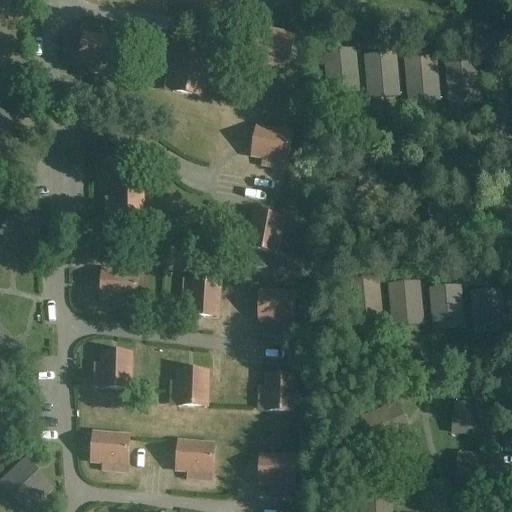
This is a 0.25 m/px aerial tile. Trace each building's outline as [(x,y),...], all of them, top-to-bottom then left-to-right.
[(0,0),(0,13),(11,14),(12,0),(0,0)] [(296,37),(260,29),(254,58),(266,60),(264,68),(277,70),(278,63),(290,65),(296,37)] [(84,36),(80,64),(91,66),(90,74),(102,76),(104,68),(116,70),(120,41),(84,36)] [(323,53),(328,96),(360,93),(356,50),(323,53)] [(363,58),(368,101),(400,98),(396,55),(363,58)] [(170,67),(168,79),(175,81),(173,93),(202,98),(208,62),(179,57),(177,68),(170,67)] [(405,61),(409,106),(441,103),(437,58),(405,61)] [(444,66),(449,111),(482,107),(477,63),(444,66)] [(0,111),(0,150),(5,153),(19,119),(0,111)] [(257,129),(252,157),(264,159),(262,167),(275,169),(276,161),(288,163),(293,135),(257,129)] [(427,189),(471,187),(469,155),(425,157),(427,189)] [(349,215),(382,183),(358,158),(325,189),(349,215)] [(115,211),(115,223),(144,223),(143,187),(115,187),(115,199),(107,199),(107,211),(115,211)] [(429,239),(474,236),(472,203),(427,205),(429,239)] [(0,235),(0,244),(29,258),(46,223),(13,207),(0,235)] [(284,219),(256,214),(254,225),(246,224),(244,236),(251,237),(249,249),(277,254),(284,219)] [(103,272),(101,300),(113,301),(112,309),(125,310),(125,302),(137,303),(139,274),(103,272)] [(191,306),(190,317),(219,319),(221,283),(192,281),(192,293),(184,293),(183,305),(191,306)] [(346,284),(350,326),(383,323),(379,281),(346,284)] [(388,285),(392,330),(425,327),(420,282),(388,285)] [(429,290),(433,334),(466,330),(461,287),(429,290)] [(470,295),(474,339),(505,336),(500,292),(470,295)] [(260,294),(260,322),(271,323),(271,331),(284,331),(284,323),(296,323),(296,294),(260,294)] [(0,372),(23,352),(0,326),(0,372)] [(103,378),(103,390),(131,391),(132,355),(104,354),(103,365),(95,365),(95,378),(103,378)] [(209,372),(180,371),(180,383),(172,383),(172,395),(180,396),(179,408),(208,409),(209,372)] [(297,377),(268,377),(268,388),(260,388),(260,401),(267,401),(267,413),(296,414),(297,377)] [(453,437),(496,439),(497,405),(454,403),(453,437)] [(371,450),(411,433),(398,404),(358,421),(371,450)] [(94,435),(92,463),(103,464),(103,472),(115,473),(116,465),(128,466),(130,438),(94,435)] [(179,443),(177,472),(188,473),(188,481),(200,482),(201,474),(213,475),(215,446),(179,443)] [(455,487),(500,490),(502,457),(457,454),(455,487)] [(261,457),(260,486),(271,486),(271,494),(284,494),(284,486),(296,487),(297,458),(261,457)] [(0,484),(25,511),(26,511),(53,488),(26,459),(0,482),(0,484)] [(359,504),(359,511),(392,511),(392,503),(359,504)]
